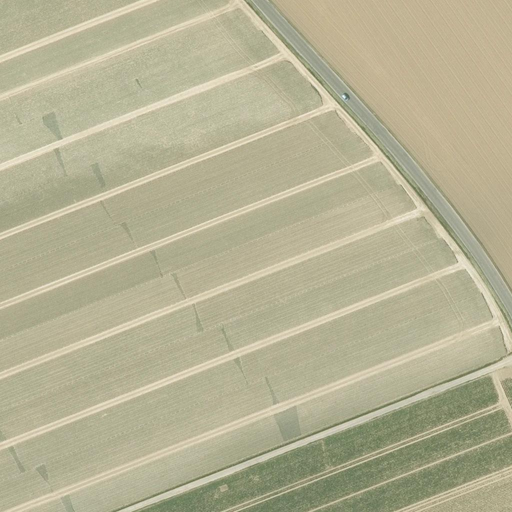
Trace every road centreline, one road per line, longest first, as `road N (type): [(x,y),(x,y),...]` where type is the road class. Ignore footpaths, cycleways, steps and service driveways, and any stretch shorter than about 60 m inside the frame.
road 1 (track): [(511,360),(122,511)]
road 2 (secondary): [(257,0),(411,169),(511,311)]
